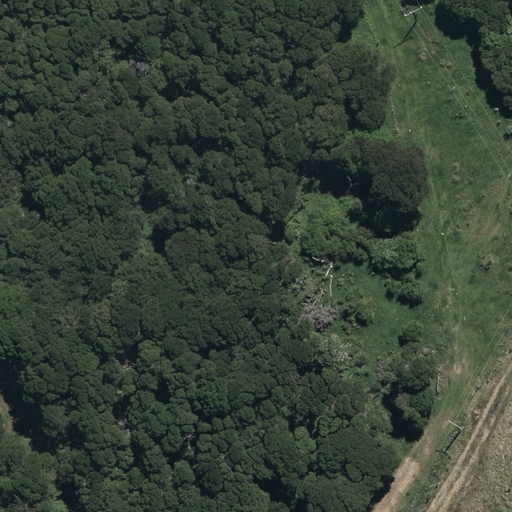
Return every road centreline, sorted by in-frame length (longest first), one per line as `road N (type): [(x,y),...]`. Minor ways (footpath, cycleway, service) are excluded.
road 1 (track): [(498,409),(383,0)]
road 2 (track): [(442,511),(511,385)]
